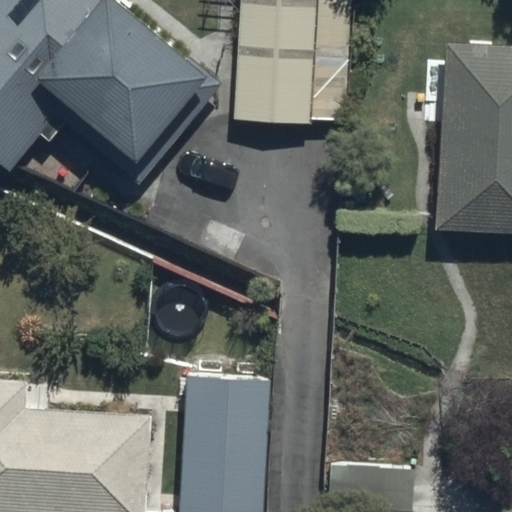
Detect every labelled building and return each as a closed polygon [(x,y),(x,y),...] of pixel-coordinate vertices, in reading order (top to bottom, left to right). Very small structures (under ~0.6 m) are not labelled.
[(201,52),(137,0),(0,0),(0,154),(7,160),(39,122),(47,129),(61,112),(137,174),(216,77),(195,59),(201,52)] [(235,0),(230,110),(346,116),(352,0),(235,0)] [(511,45),(449,42),(438,233),(511,237),(511,45)] [(178,511),(265,511),(274,381),(187,376),(178,511)] [(0,393),(0,511),(149,511),(157,405),(0,393)] [(410,511),(413,464),(332,460),(329,511),(410,511)]
